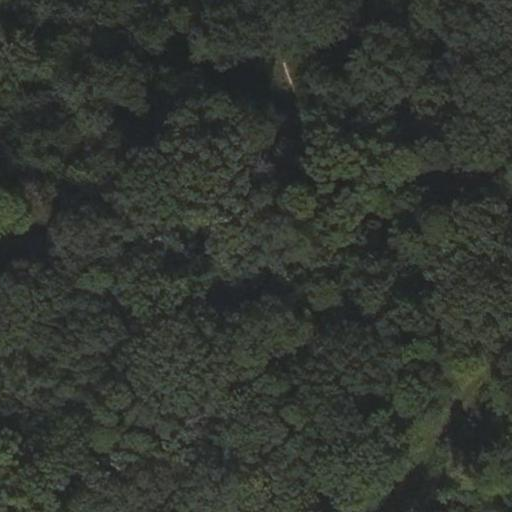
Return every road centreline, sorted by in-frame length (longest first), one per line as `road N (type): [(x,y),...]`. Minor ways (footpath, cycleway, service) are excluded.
road 1 (track): [(415,456),(261,0)]
road 2 (track): [(384,511),(415,456),(511,326)]
road 3 (track): [(0,459),(189,511)]
